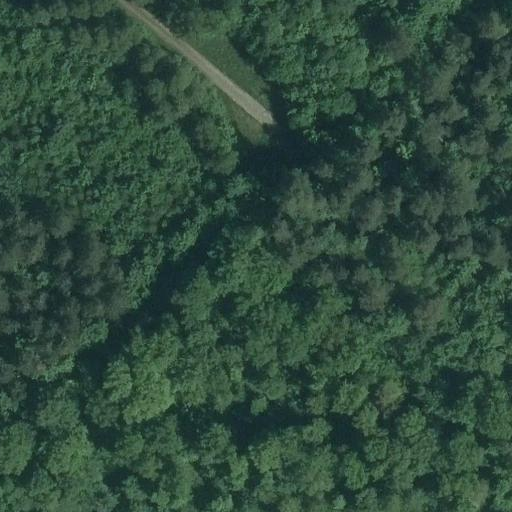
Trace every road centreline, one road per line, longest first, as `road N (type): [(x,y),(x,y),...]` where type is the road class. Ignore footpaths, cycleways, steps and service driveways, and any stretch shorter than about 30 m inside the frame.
road 1 (track): [(294,144),(456,0)]
road 2 (track): [(122,0),(272,124)]
